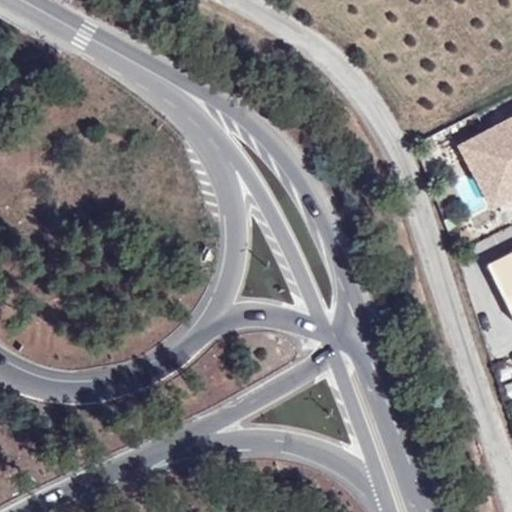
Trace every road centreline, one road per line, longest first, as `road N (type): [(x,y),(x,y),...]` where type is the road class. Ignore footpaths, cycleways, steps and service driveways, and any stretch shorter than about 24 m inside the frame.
road 1 (unclassified): [(237,0),(322,49),(377,114),(511,497)]
road 2 (secondary): [(357,296),(334,227),(268,129),(48,0)]
road 3 (secondary): [(176,99),(256,181),(323,327)]
road 4 (motorway): [(176,99),(224,167),(234,200),(230,278),(206,333)]
road 5 (motorway): [(160,442),(257,438),(314,448),(384,488)]
road 6 (motorway): [(206,333),(128,384),(67,390),(25,382),(0,365)]
road 7 (secondary): [(429,511),(357,296)]
road 8 (motorway): [(160,442),(333,350)]
road 9 (motorway): [(424,511),(341,335)]
road 10 (secondary): [(9,0),(176,99)]
road 11 (motorway): [(25,511),(160,442)]
road 12 (secondary): [(333,350),(384,488)]
road 13 (motorway): [(323,327),(254,313),(206,333)]
